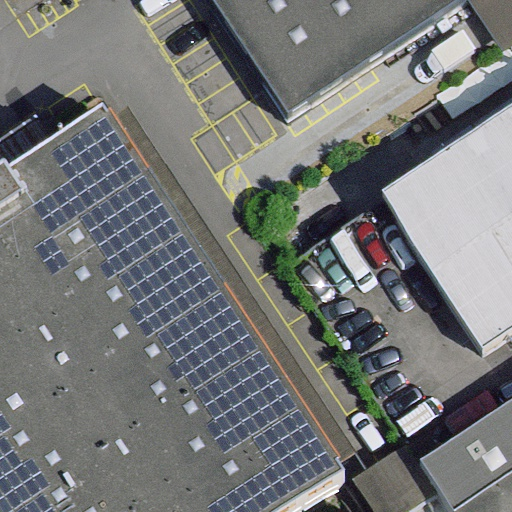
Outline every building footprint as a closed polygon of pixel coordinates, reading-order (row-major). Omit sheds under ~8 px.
[(487,0),(214,0),(298,126),(487,0)] [(511,348),(511,131),(389,213),(489,364),(511,348)] [(0,511),(337,511),(350,504),(104,135),(0,203),(0,511)] [(511,511),(511,421),(429,477),(452,511),(511,511)] [(381,511),(383,511),(429,488),(409,451),(362,477),(381,511)]
